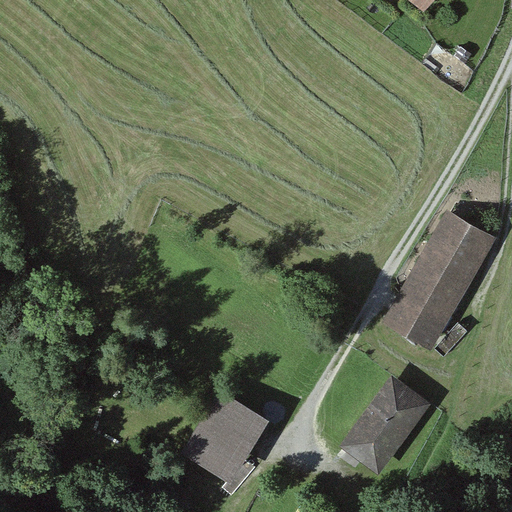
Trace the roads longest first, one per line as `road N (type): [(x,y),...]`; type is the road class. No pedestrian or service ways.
road 1 (track): [(511,56),(292,441),(410,507)]
road 2 (track): [(511,122),(504,235),(461,393)]
